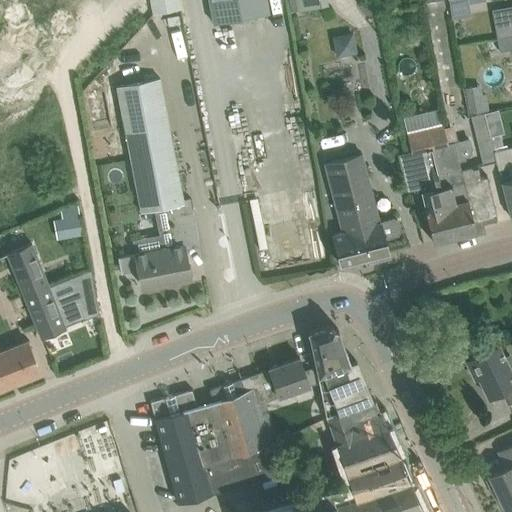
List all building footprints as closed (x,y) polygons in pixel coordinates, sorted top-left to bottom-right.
[(150,0),(153,14),(181,9),(179,0),(150,0)] [(269,13),(266,0),(209,0),(214,23),(269,13)] [(290,0),(293,11),(332,1),(331,0),(290,0)] [(486,0),(485,0),(448,0),(452,19),(471,16),(469,3),(486,0)] [(511,22),(495,25),(498,38),(511,35),(511,22)] [(333,34),(336,55),(358,52),(355,31),(333,34)] [(511,35),(498,38),(500,51),(511,49),(511,35)] [(158,219),(193,213),(190,197),(183,198),(160,77),(117,86),(141,211),(156,208),(158,219)] [(477,113),(472,87),(465,88),(469,114),(477,113)] [(448,142),(443,123),(406,131),(411,150),(398,154),(407,190),(420,187),(428,222),(433,241),(453,236),(431,146),(448,142)] [(497,162),(494,151),(490,135),(487,124),(474,128),(484,165),(497,162)] [(504,149),(500,133),(490,135),(494,151),(504,149)] [(454,141),(448,142),(431,146),(453,236),(476,230),(473,221),(482,219),(483,222),(497,219),(496,215),(497,215),(487,175),(480,177),(477,164),(461,168),(459,162),(468,159),(473,148),(470,138),(454,141)] [(511,146),(504,149),(494,151),(497,162),(499,169),(507,167),(510,180),(502,182),(510,214),(511,215),(511,214),(511,146)] [(394,218),(379,221),(362,155),(325,164),(342,231),(333,234),(341,265),(388,253),(384,237),(398,234),(400,229),(398,220),(394,218)] [(53,181),(0,191),(0,197),(2,208),(56,197),(53,181)] [(200,246),(193,213),(158,219),(161,235),(134,240),(136,253),(135,253),(135,254),(119,257),(119,256),(118,257),(121,272),(122,272),(122,271),(138,268),(141,285),(145,284),(149,286),(156,285),(158,281),(190,275),(185,249),(200,246)] [(62,217),(65,237),(83,234),(80,214),(62,217)] [(31,242),(6,252),(24,295),(49,284),(31,242)] [(49,284),(24,295),(41,337),(66,327),(49,284)] [(308,332),(316,366),(319,381),(328,420),(336,443),(388,428),(375,399),(375,398),(372,399),(357,360),(349,363),(338,329),(338,328),(330,324),(329,323),(328,325),(308,332)] [(0,390),(41,374),(27,339),(0,349),(0,390)] [(511,359),(510,355),(505,357),(499,345),(467,360),(475,378),(479,376),(488,397),(501,391),(507,404),(511,401),(511,359)] [(209,388),(213,401),(241,484),(286,471),(277,442),(264,402),(310,385),(306,375),(300,356),(269,367),(269,368),(209,388)] [(179,501),(213,492),(241,484),(213,401),(212,401),(213,403),(198,407),(193,388),(150,400),(179,501)] [(423,511),(410,480),(409,481),(401,456),(400,456),(388,428),(336,443),(342,458),(337,460),(342,484),(346,497),(334,500),(331,488),(328,489),(333,505),(335,504),(337,511),(423,511)] [(490,475),(507,511),(511,508),(511,445),(500,451),(507,467),(490,475)] [(125,489),(121,477),(113,480),(117,492),(125,489)] [(337,511),(335,504),(333,505),(328,489),(252,511),(337,511)]
